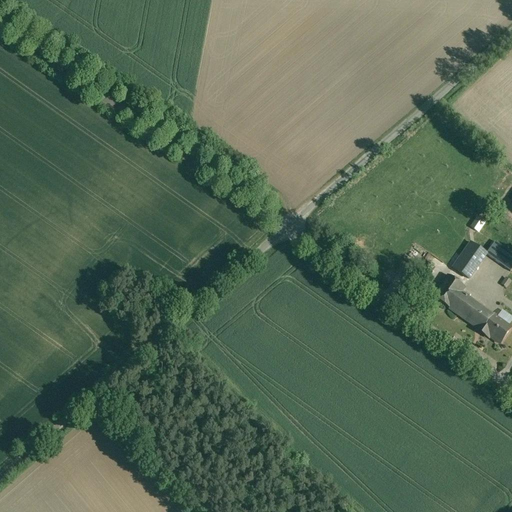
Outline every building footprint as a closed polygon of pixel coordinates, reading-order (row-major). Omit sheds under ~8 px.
[(511,270),(511,254),(495,242),(487,254),(487,255),(511,272),(511,270)] [(471,243),(453,268),(469,279),(487,255),(487,254),(471,243)] [(466,288),(448,276),(433,297),(451,309),(462,293),(466,288)] [(507,279),(503,285),(507,288),(511,282),(507,279)] [(511,328),(462,293),(451,309),(500,344),(511,328)]
